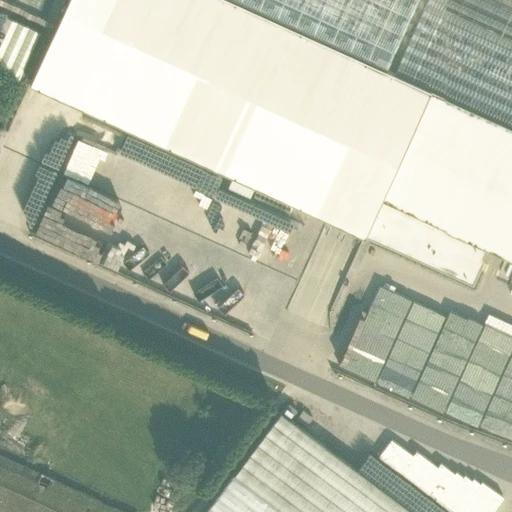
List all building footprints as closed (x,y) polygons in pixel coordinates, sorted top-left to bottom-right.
[(430,89),(384,68),(414,0),(66,0),(28,84),(232,176),(254,186),(364,236),(381,198),(430,89)] [(511,0),(427,0),(395,73),(430,89),(511,125),(511,0)] [(0,9),(0,69),(21,77),(40,24),(0,9)] [(511,258),(511,125),(430,89),(381,198),(492,249),(511,258)] [(233,225),(92,173),(98,156),(68,145),(36,232),(103,257),(112,233),(131,240),(137,225),(179,240),(182,232),(225,248),(233,225)] [(249,197),(254,186),(232,176),(227,187),(249,197)] [(364,236),(472,285),(492,249),(381,198),(364,236)] [(452,412),(488,427),(511,368),(511,326),(390,278),(351,372),(451,413),(452,412)] [(414,511),(280,412),(204,511),(414,511)] [(0,510),(4,511),(128,511),(0,453),(0,510)]
